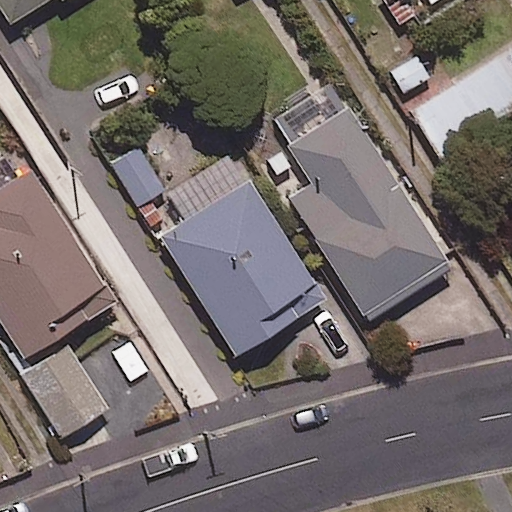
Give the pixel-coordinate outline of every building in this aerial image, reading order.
[(0,0),(0,1),(13,21),(45,0),(0,0)] [(511,111),(511,46),(408,113),(438,159),(511,111)] [(348,106),(287,145),(312,184),(289,199),(365,321),(450,267),(348,106)] [(164,189),(137,146),(111,162),(138,205),(164,189)] [(324,299),(229,154),(166,196),(183,222),(160,237),(238,356),(324,299)] [(115,300),(30,171),(0,190),(0,321),(25,359),(115,300)] [(107,408),(67,345),(20,376),(60,438),(107,408)]
